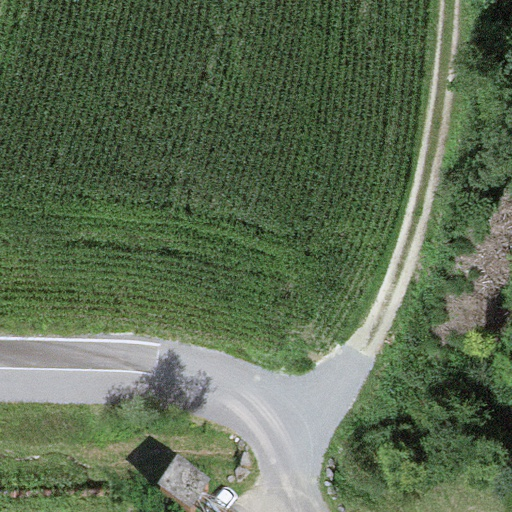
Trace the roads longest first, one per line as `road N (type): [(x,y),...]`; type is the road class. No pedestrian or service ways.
road 1 (track): [(276,444),(318,406),(424,246),(442,112),(443,0)]
road 2 (track): [(161,373),(256,420),(310,511)]
